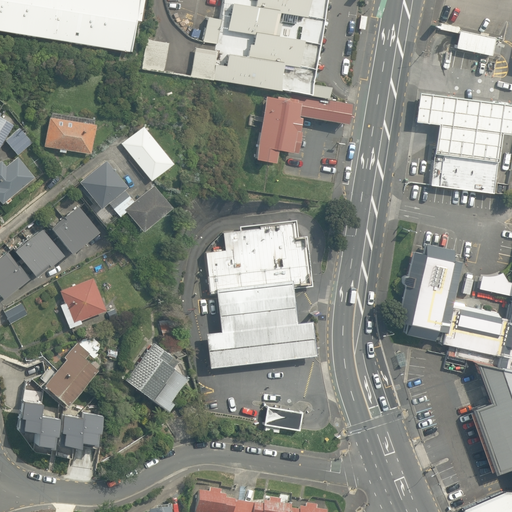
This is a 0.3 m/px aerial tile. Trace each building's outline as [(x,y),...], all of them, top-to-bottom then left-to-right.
[(139,0),(0,0),(0,29),(132,49),(139,0)] [(223,0),(211,81),(265,89),(304,95),(306,80),(318,0),(223,0)] [(491,37),(454,30),(451,48),(488,55),(491,37)] [(167,40),(144,38),(140,69),(163,72),(167,40)] [(345,102),(265,89),(251,156),(270,160),(273,147),(292,151),(298,115),(342,122),(345,102)] [(93,123),(44,115),(38,147),(87,155),(93,123)] [(0,138),(9,126),(0,119),(0,138)] [(170,166),(139,125),(117,142),(147,183),(170,166)] [(30,143),(18,129),(3,142),(14,156),(30,143)] [(0,201),(1,201),(4,204),(10,199),(7,195),(32,174),(16,155),(3,167),(0,163),(0,201)] [(497,164),(437,156),(433,183),(493,191),(497,164)] [(107,159),(78,185),(98,207),(103,202),(112,213),(130,198),(122,190),(126,187),(122,182),(125,180),(107,159)] [(166,208),(148,187),(121,210),(138,231),(166,208)] [(74,202),(42,227),(64,254),(95,230),(74,202)] [(38,226),(6,250),(26,277),(58,253),(38,226)] [(204,252),(208,289),(306,279),(301,239),(293,240),(291,226),(221,235),(223,249),(204,252)] [(440,335),(447,307),(457,257),(415,248),(398,326),(440,335)] [(2,252),(0,254),(0,298),(24,278),(2,252)] [(202,330),(206,364),(313,352),(309,317),(294,319),(288,277),(212,285),(217,328),(202,330)] [(102,311),(89,278),(55,291),(60,303),(55,305),(65,330),(79,324),(78,320),(102,311)] [(511,299),(508,320),(498,363),(511,365),(511,299)] [(18,304),(1,312),(7,324),(24,316),(18,304)] [(438,352),(498,363),(508,320),(447,307),(438,352)] [(75,345),(42,388),(64,405),(92,370),(78,358),(83,352),(75,345)] [(166,357),(148,345),(122,382),(163,410),(168,403),(164,400),(181,376),(162,363),(166,357)] [(402,351),(394,353),(398,366),(406,364),(402,351)] [(511,470),(511,368),(473,360),(488,400),(468,407),(469,410),(467,411),(488,470),(490,469),(492,472),(510,465),(511,470)] [(56,414),(38,411),(40,400),(21,396),(18,414),(20,414),(18,425),(35,428),(33,440),(49,442),(50,432),(53,433),(56,414)] [(300,409),(264,403),(261,422),(297,428),(300,409)] [(59,429),(57,439),(75,442),(76,436),(91,439),(93,429),(96,429),(99,411),(80,407),(79,414),(61,411),(57,429),(59,429)] [(249,502),(237,501),(238,495),(195,489),(193,511),(202,511),(323,511),(324,507),(250,497),(249,502)] [(511,511),(511,491),(502,492),(467,506),(460,509),(461,511),(511,511)]
